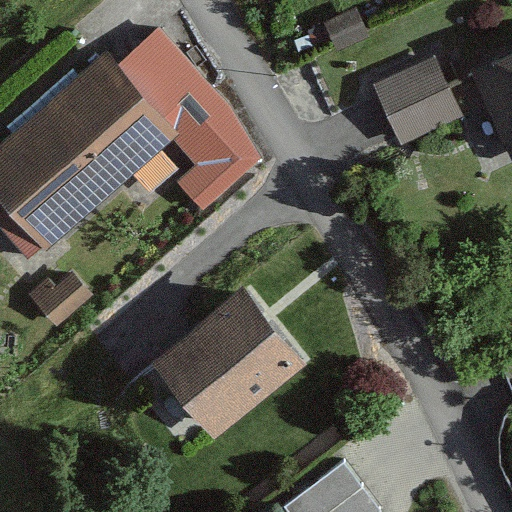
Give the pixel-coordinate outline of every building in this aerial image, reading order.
[(170,138),(193,164),(173,181),(200,212),(260,161),(154,37),(107,78),(95,64),(0,143),(0,231),(25,261),(170,138)] [(435,57),(373,86),(400,145),(463,117),(435,57)] [(511,57),(470,75),(511,171),(511,170),(511,57)] [(301,365),(239,293),(151,369),(213,440),(301,365)] [(379,511),(342,462),(282,506),(286,511),(379,511)]
